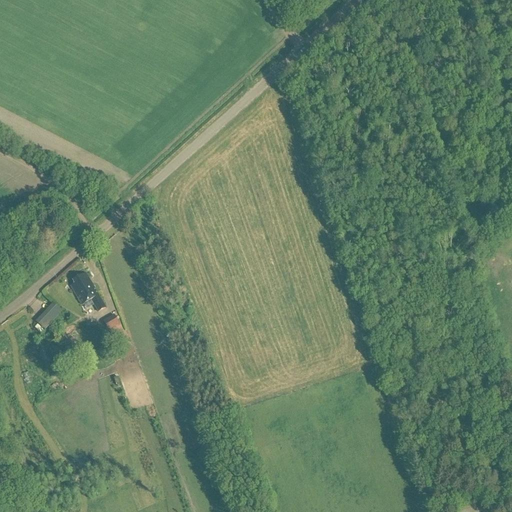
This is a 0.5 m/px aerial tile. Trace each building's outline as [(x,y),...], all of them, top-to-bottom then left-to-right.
[(82,306),(91,301),(98,314),(106,310),(86,275),(74,282),(76,286),(72,288),(82,306)] [(35,320),(44,330),(54,320),(45,311),(35,320)] [(113,317),(104,323),(119,348),(128,343),(113,317)] [(108,352),(103,354),(105,358),(107,362),(112,360),(109,354),(108,352)] [(122,361),(118,353),(112,356),(115,364),(122,361)]
